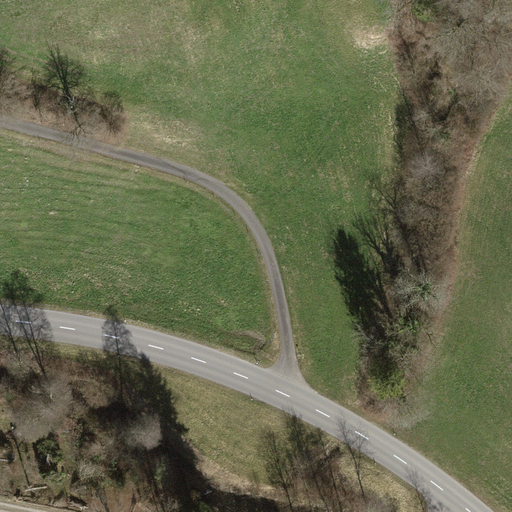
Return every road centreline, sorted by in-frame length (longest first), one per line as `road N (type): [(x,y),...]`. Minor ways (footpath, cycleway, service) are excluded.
road 1 (tertiary): [(0,319),(162,348),(278,390),(404,461),(469,511)]
road 2 (track): [(0,128),(195,180),(234,202),(271,264),(286,344),(278,390)]
